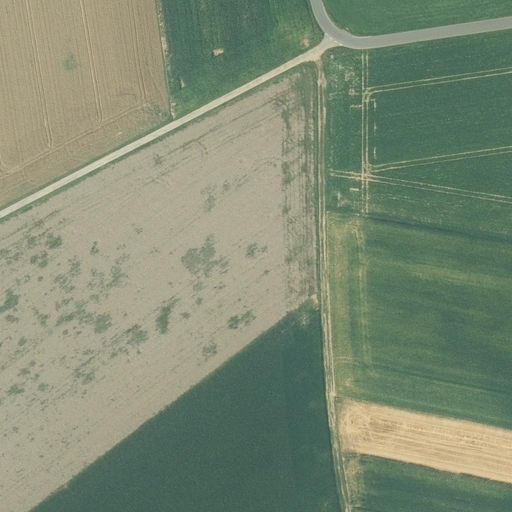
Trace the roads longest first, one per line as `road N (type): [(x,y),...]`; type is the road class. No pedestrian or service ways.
road 1 (unclassified): [(0,215),(335,36)]
road 2 (tertiary): [(335,36),(366,45),(511,23)]
